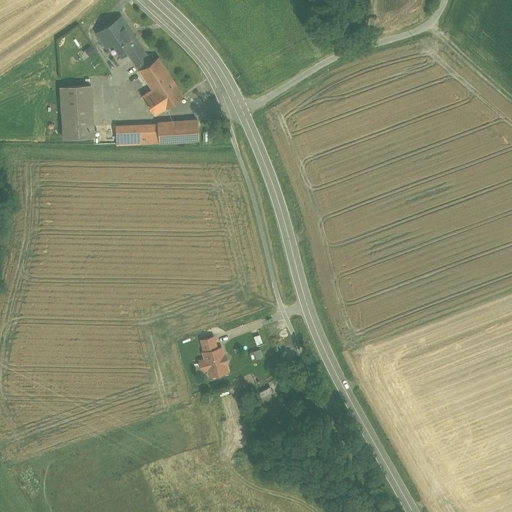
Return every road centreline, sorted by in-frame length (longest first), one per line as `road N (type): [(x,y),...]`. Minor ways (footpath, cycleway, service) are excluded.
road 1 (secondary): [(244,113),(308,307),(412,511)]
road 2 (unclassified): [(440,0),(427,26),(341,59),(244,113)]
road 3 (secondary): [(156,0),(216,63),(244,113)]
